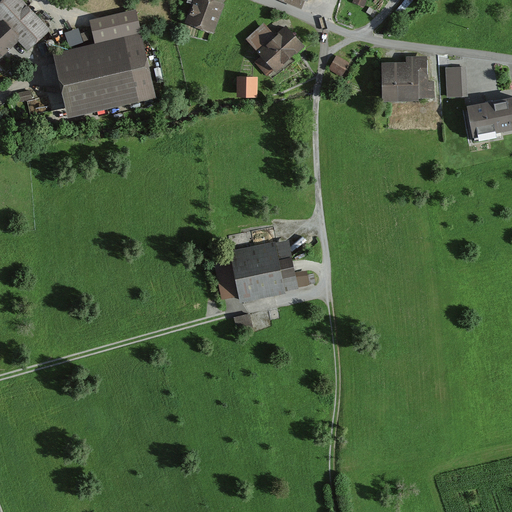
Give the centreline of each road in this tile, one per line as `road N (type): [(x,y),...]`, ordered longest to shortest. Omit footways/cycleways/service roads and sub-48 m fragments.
road 1 (track): [(319,79),(316,168),(340,363),(334,511)]
road 2 (track): [(0,378),(329,285)]
road 3 (residential): [(252,0),(384,43),(511,59)]
road 4 (track): [(120,116),(0,127)]
